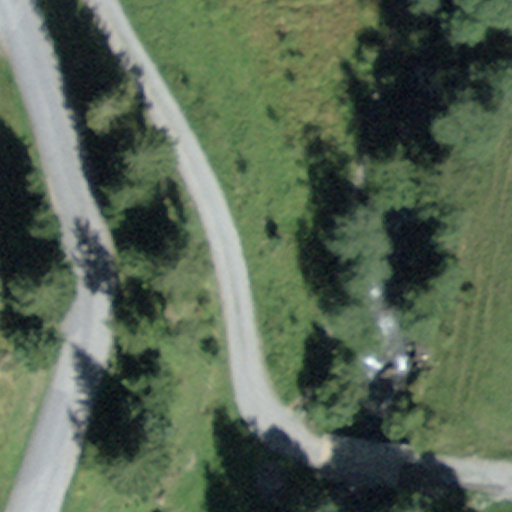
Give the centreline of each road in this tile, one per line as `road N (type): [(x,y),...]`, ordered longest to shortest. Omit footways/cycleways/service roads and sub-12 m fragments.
road 1 (tertiary): [(35,511),(95,305),(93,259),(80,198),(11,0)]
road 2 (track): [(103,0),(202,175),(229,247),(256,396)]
road 3 (track): [(256,396),(270,423),(311,449),(511,480)]
